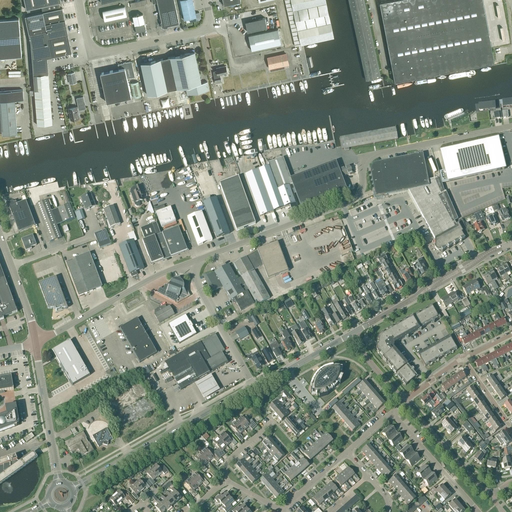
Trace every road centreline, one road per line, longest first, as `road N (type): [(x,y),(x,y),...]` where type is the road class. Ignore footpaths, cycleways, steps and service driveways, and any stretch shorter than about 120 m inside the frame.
road 1 (unclassified): [(187,263),(352,200),(368,156),(511,125)]
road 2 (unknown): [(20,0),(37,134),(28,134),(25,88),(0,84)]
road 3 (tertiary): [(71,488),(253,387)]
road 4 (unclassified): [(79,0),(92,51),(102,55),(199,35),(209,28),(206,0)]
road 5 (tertiary): [(351,333),(511,243)]
road 6 (unclassified): [(35,344),(187,263)]
road 7 (unclassified): [(253,387),(187,263)]
road 8 (secondary): [(58,482),(35,344)]
road 9 (residential): [(476,511),(391,412)]
road 10 (tertiary): [(403,401),(479,488),(493,493)]
